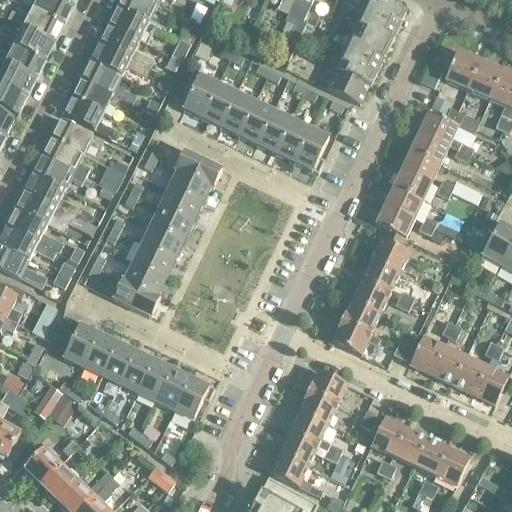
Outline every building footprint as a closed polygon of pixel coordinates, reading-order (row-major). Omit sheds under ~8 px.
[(32,11),(64,27),(73,9),(55,0),(34,0),(37,1),(32,11)] [(55,0),(73,9),(77,0),(55,0)] [(159,8),(143,0),(122,0),(117,10),(156,29),(155,30),(165,35),(165,34),(169,26),(153,18),(159,8)] [(282,0),(277,12),(288,17),(288,16),(295,0),(282,0)] [(295,0),(288,16),(298,21),(304,24),(314,0),(295,0)] [(370,0),(336,72),(371,88),(406,15),(392,8),(395,0),(394,0),(370,0)] [(188,22),(199,28),(207,10),(196,5),(188,22)] [(146,47),(155,30),(156,29),(117,10),(108,28),(140,44),(146,47)] [(8,21),(55,45),(64,27),(32,11),(27,21),(12,14),(8,21)] [(294,28),(298,21),(288,16),(288,17),(284,24),(294,28)] [(14,47),(46,63),(55,45),(8,21),(3,30),(18,38),(14,47)] [(285,48),(294,52),(307,25),(304,24),(298,21),(294,28),(295,28),(285,48)] [(180,42),(191,47),(192,48),(196,39),(193,38),(198,27),(199,28),(188,22),(182,34),(178,41),(180,42)] [(135,54),(140,44),(108,28),(99,46),(150,71),(154,64),(135,54)] [(191,47),(180,42),(175,53),(174,53),(171,59),(182,64),(185,58),(191,47)] [(145,80),(150,71),(99,46),(90,64),(122,80),(127,70),(145,80)] [(242,53),(258,61),(271,67),(274,60),(245,46),(242,53)] [(0,62),(5,65),(37,81),(46,63),(14,47),(9,57),(0,52),(0,62)] [(294,52),(285,48),(280,59),(289,64),(294,52)] [(219,58),(230,64),(233,56),(222,51),(219,58)] [(466,94),(479,64),(457,54),(444,84),(466,94)] [(244,61),(240,59),(233,56),(230,64),(240,69),(244,61)] [(165,71),(175,76),(180,65),(182,65),(182,64),(171,59),(165,71)] [(0,73),(0,74),(0,73),(0,85),(28,99),(37,81),(5,65),(0,62),(0,73)] [(81,82),(132,108),(136,100),(117,90),(122,80),(90,64),(81,82)] [(422,82),(435,88),(443,69),(430,64),(422,82)] [(489,103),(502,73),(479,64),(466,94),(489,103)] [(272,75),(259,68),(255,76),(268,82),(272,75)] [(336,72),(326,92),(326,93),(360,109),(369,90),(370,91),(371,88),(336,72)] [(504,109),(500,119),(494,132),(501,135),(511,108),(511,77),(502,73),(489,103),(504,109)] [(281,79),(272,75),(268,82),(277,87),(281,79)] [(157,90),(167,95),(174,83),(163,78),(157,90)] [(183,112),(202,122),(218,88),(199,78),(183,112)] [(71,101),(103,116),(108,107),(128,116),(132,108),(81,82),(71,101)] [(28,99),(0,85),(0,108),(18,118),(28,99)] [(311,93),(296,86),(292,94),(307,101),(311,93)] [(238,97),(218,88),(202,122),(221,131),(238,97)] [(318,96),(311,93),(307,101),(314,104),(318,96)] [(257,106),(238,97),(221,131),(241,140),(257,106)] [(103,116),(71,101),(62,119),(110,143),(114,134),(99,126),(103,116)] [(155,120),(161,107),(150,102),(144,114),(153,119),(155,120)] [(340,117),(344,109),(333,104),(329,111),(340,117)] [(276,115),(257,106),(241,140),(260,149),(276,115)] [(458,115),(441,107),(436,120),(452,128),(458,115)] [(511,108),(501,135),(510,138),(511,132),(511,108)] [(0,113),(0,136),(6,140),(15,122),(0,113)] [(144,114),(142,113),(138,121),(149,127),(153,119),(144,114)] [(296,125),(276,115),(260,149),(279,159),(296,125)] [(452,128),(458,131),(464,118),(458,115),(452,128)] [(419,136),(449,150),(449,151),(456,154),(457,153),(460,147),(452,143),(458,131),(452,128),(436,120),(428,116),(419,136)] [(51,140),(84,157),(89,147),(99,153),(104,144),(93,139),(60,122),(51,140)] [(315,134),(296,125),(279,159),(299,168),(315,134)] [(318,177),(324,164),(319,162),(329,141),(315,134),(299,168),(318,177)] [(440,169),(449,151),(449,150),(419,136),(410,154),(440,169)] [(84,157),(51,140),(42,158),(85,180),(89,172),(79,167),(84,157)] [(133,147),(124,142),(121,148),(121,149),(130,153),(133,147)] [(474,152),(460,146),(460,147),(457,153),(471,160),(474,152)] [(154,149),(149,160),(157,163),(162,153),(154,149)] [(465,167),(467,168),(471,160),(457,153),(456,154),(453,161),(465,166),(465,167)] [(222,172),(184,154),(175,174),(177,175),(177,173),(211,190),(211,191),(213,192),(222,172)] [(401,173),(431,187),(440,169),(410,154),(401,173)] [(85,180),(42,158),(33,176),(66,192),(71,183),(81,188),(85,180)] [(149,160),(143,171),(151,175),(157,163),(149,160)] [(113,172),(124,178),(129,167),(118,162),(113,172)] [(124,178),(113,172),(108,170),(99,188),(102,189),(114,195),(124,178)] [(168,192),(202,208),(211,191),(211,190),(177,173),(177,175),(168,192)] [(392,192),(423,206),(431,187),(401,173),(392,192)] [(24,194),(56,210),(75,219),(75,218),(78,212),(61,203),(66,192),(33,176),(24,194)] [(443,183),(439,190),(451,196),(465,203),(470,205),(476,208),(480,199),(474,196),(475,195),(469,192),(456,186),(455,188),(443,183)] [(136,186),(130,196),(138,200),(143,190),(136,186)] [(98,197),(110,203),(114,195),(102,189),(98,197)] [(435,198),(448,203),(451,196),(439,190),(435,198)] [(168,192),(159,210),(193,227),(202,208),(168,192)] [(384,210),(414,224),(423,206),(392,192),(384,210)] [(15,211),(48,228),(53,219),(70,228),(91,239),(96,230),(85,224),(85,223),(75,218),(75,219),(56,210),(24,194),(15,211)] [(130,196),(125,207),(132,211),(138,200),(130,196)] [(159,210),(151,229),(184,245),(193,227),(159,210)] [(414,224),(384,210),(375,228),(386,234),(404,243),(405,243),(414,224)] [(48,228),(15,211),(6,229),(57,255),(56,256),(59,257),(64,247),(43,237),(48,228)] [(441,237),(445,229),(425,220),(422,227),(433,233),(441,237)] [(117,222),(111,233),(119,236),(125,226),(117,222)] [(511,232),(500,226),(487,249),(481,259),(500,269),(511,247),(511,232)] [(430,241),(433,233),(422,227),(418,235),(430,241)] [(57,255),(6,229),(0,241),(0,249),(30,264),(34,254),(52,264),(56,256),(57,255)] [(151,229),(142,247),(175,264),(184,245),(151,229)] [(111,233),(106,243),(114,247),(119,236),(111,233)] [(371,265),(399,278),(410,257),(400,252),(404,243),(386,234),(382,244),(381,243),(371,265)] [(142,247),(133,266),(167,282),(175,264),(142,247)] [(511,247),(500,269),(511,276),(511,247)] [(30,264),(0,249),(0,271),(20,282),(33,289),(41,293),(47,281),(26,271),(30,264)] [(69,262),(78,267),(84,254),(76,250),(69,262)] [(98,258),(92,269),(100,273),(106,262),(98,258)] [(399,278),(371,265),(361,285),(390,299),(399,278)] [(57,278),(69,284),(75,272),(63,266),(57,278)] [(167,282),(133,266),(124,283),(124,285),(158,301),(158,300),(167,282)] [(92,269),(87,280),(95,284),(100,273),(92,269)] [(69,284),(57,278),(53,286),(64,292),(69,284)] [(113,302),(151,321),(160,301),(158,300),(158,301),(124,285),(124,283),(122,282),(113,302)] [(352,305),(380,319),(390,299),(361,285),(352,305)] [(471,296),(472,296),(482,301),(486,294),(475,289),(471,296)] [(17,300),(8,295),(0,291),(0,319),(16,328),(22,317),(11,311),(17,300)] [(493,306),(497,299),(486,294),(482,301),(488,304),(493,306)] [(411,308),(414,301),(402,295),(399,302),(411,308)] [(408,315),(411,308),(399,302),(396,309),(408,315)] [(342,325),(371,339),(380,319),(352,305),(342,325)] [(0,332),(11,338),(16,328),(0,319),(0,332)] [(332,346),(361,360),(367,346),(377,351),(381,344),(371,339),(342,325),(332,346)] [(448,342),(455,329),(447,325),(441,338),(448,342)] [(44,342),(47,334),(48,333),(36,327),(32,336),(44,342)] [(79,327),(63,361),(83,371),(99,337),(79,327)] [(455,329),(448,342),(455,346),(461,332),(455,329)] [(118,346),(99,337),(83,371),(102,380),(118,346)] [(423,340),(409,368),(431,379),(445,350),(423,340)] [(36,342),(27,361),(36,366),(45,347),(36,342)] [(397,351),(409,357),(413,350),(400,344),(397,351)] [(484,358),(491,362),(497,349),(490,345),(484,358)] [(137,355),(118,346),(102,380),(121,389),(137,355)] [(498,365),(504,352),(497,349),(491,362),(498,365)] [(445,350),(431,379),(452,389),(465,360),(445,350)] [(406,364),(409,357),(397,351),(393,358),(406,364)] [(157,365),(137,355),(121,389),(140,398),(157,365)] [(473,399),(487,370),(465,360),(452,389),(473,399)] [(176,374),(157,365),(140,398),(160,408),(176,374)] [(61,376),(50,368),(42,380),(53,388),(61,376)] [(509,380),(508,380),(487,370),(473,399),(495,409),(509,380)] [(195,383),(176,374),(160,408),(179,417),(195,383)] [(347,389),(319,375),(313,387),(311,387),(307,396),(337,410),(347,389)] [(4,386),(19,394),(24,384),(9,376),(4,386)] [(208,405),(215,393),(195,383),(179,417),(193,424),(203,403),(208,405)] [(68,399),(74,392),(64,385),(59,392),(68,399)] [(53,391),(42,408),(36,416),(45,422),(62,397),(53,391)] [(0,424),(1,424),(0,423),(7,411),(8,411),(16,397),(7,392),(0,404),(0,424)] [(78,406),(81,402),(83,399),(74,392),(68,399),(78,406)] [(305,404),(299,417),(327,431),(337,410),(307,396),(303,403),(305,404)] [(16,397),(8,411),(19,417),(27,403),(16,397)] [(48,419),(63,429),(76,409),(61,399),(48,419)] [(104,420),(109,413),(99,405),(94,412),(104,420)] [(104,420),(114,427),(119,420),(109,413),(104,420)] [(363,422),(376,428),(379,421),(367,415),(363,422)] [(343,453),(330,447),(321,443),(327,431),(299,417),(289,437),(317,451),(318,450),(326,455),(340,461),(343,453)] [(370,450),(371,450),(392,460),(406,431),(384,421),(370,450)] [(376,428),(363,422),(360,429),(373,435),(376,428)] [(1,424),(0,424),(0,458),(6,462),(21,435),(1,424)] [(137,444),(142,437),(133,430),(128,437),(137,444)] [(413,470),(427,441),(406,431),(392,460),(413,470)] [(137,444),(147,452),(152,445),(142,437),(137,444)] [(280,457),(308,471),(317,451),(289,437),(280,457)] [(435,480),(448,451),(427,441),(413,470),(435,480)] [(60,468),(40,488),(57,504),(77,484),(66,473),(90,448),(84,443),(78,449),(78,448),(68,459),(68,460),(60,468)] [(68,459),(78,448),(72,443),(62,454),(68,459)] [(40,488),(60,468),(43,451),(23,472),(40,488)] [(456,490),(470,461),(448,451),(435,480),(456,490)] [(166,455),(161,462),(171,469),(176,462),(166,455)] [(323,461),(336,468),(333,473),(348,479),(354,467),(340,461),(326,455),(323,461)] [(270,478),(298,491),(320,502),(323,494),(311,489),(312,487),(302,482),(308,471),(280,457),(270,478)] [(376,476),(383,479),(389,467),(382,463),(376,476)] [(396,470),(389,467),(383,479),(390,483),(396,470)] [(175,486),(155,471),(147,481),(168,496),(175,486)] [(77,484),(57,504),(65,511),(83,511),(113,481),(106,475),(88,494),(77,484)] [(106,511),(101,507),(110,496),(119,487),(119,486),(124,480),(118,475),(113,481),(83,511),(106,511)] [(481,479),(476,487),(491,495),(495,487),(481,479)] [(268,481),(251,511),(316,511),(318,508),(268,481)] [(418,496),(425,499),(431,487),(424,483),(418,496)] [(438,490),(431,487),(425,499),(422,506),(429,509),(438,490)] [(509,495),(495,487),(491,495),(505,503),(509,495)] [(328,511),(330,511),(339,511),(343,504),(333,499),(328,511)]
